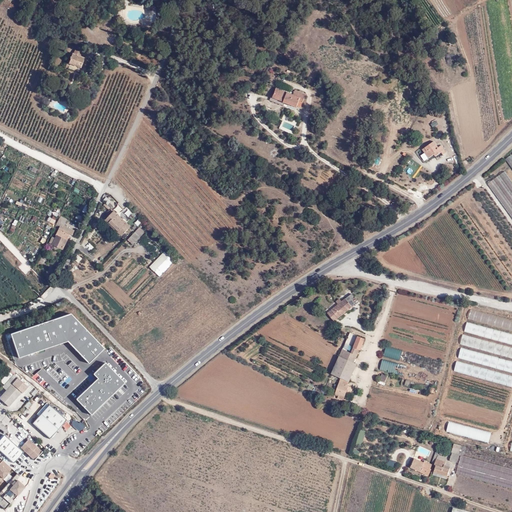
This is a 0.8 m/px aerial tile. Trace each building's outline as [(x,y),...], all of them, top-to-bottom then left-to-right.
[(76,47),(70,64),(84,69),(89,52),(76,47)] [(294,89),(292,94),(277,88),(272,98),(271,98),(270,101),(283,105),(284,103),(296,108),(298,106),(301,108),(307,94),(294,89)] [(433,128),(439,124),(436,119),(430,123),(433,128)] [(434,141),(421,150),(428,159),(434,155),(435,157),(441,152),(443,155),(447,152),(441,144),(438,147),(434,141)] [(511,180),(505,171),(487,184),(511,218),(511,180)] [(106,197),(103,201),(111,208),(114,204),(106,197)] [(132,227),(115,211),(105,221),(122,238),(132,227)] [(64,251),(74,231),(65,226),(69,218),(61,214),(56,225),(60,226),(55,236),(56,236),(52,245),(64,251)] [(145,233),(140,227),(128,239),(133,245),(145,233)] [(50,287),(0,235),(0,253),(41,296),(50,287)] [(166,250),(150,267),(160,275),(175,258),(166,250)] [(150,274),(131,256),(90,296),(109,315),(150,274)] [(7,297),(13,306),(21,300),(16,291),(7,297)] [(335,302),(337,304),(327,312),(334,321),(352,308),(345,298),(342,300),(340,298),(335,302)] [(511,320),(471,309),(468,319),(511,331),(511,320)] [(19,357),(68,341),(89,364),(105,349),(72,315),(71,313),(68,316),(12,334),(19,357)] [(511,334),(467,322),(464,332),(511,345),(511,334)] [(361,350),(365,339),(357,335),(350,352),(342,349),(331,374),(349,382),(357,364),(353,363),(359,349),(361,350)] [(511,347),(462,335),(460,344),(511,358),(511,347)] [(441,373),(444,362),(423,356),(386,346),(383,356),(441,373)] [(511,361),(461,347),(458,357),(511,372),(511,361)] [(437,386),(440,375),(419,369),(382,359),(379,369),(437,386)] [(511,375),(457,361),(454,372),(511,386),(511,375)] [(99,378),(110,367),(106,363),(94,374),(99,378)] [(99,378),(76,399),(91,414),(125,382),(110,367),(99,378)] [(0,398),(8,406),(21,393),(22,393),(30,384),(15,371),(2,386),(6,390),(0,396),(0,398)] [(349,383),(340,379),(333,398),(344,401),(349,383)] [(28,390),(34,396),(39,390),(33,385),(28,390)] [(50,438),(66,419),(48,404),(33,423),(50,438)] [(78,432),(85,426),(81,421),(78,423),(75,419),(71,422),(78,432)] [(67,420),(62,427),(67,430),(71,424),(67,420)] [(492,432),(449,421),(446,432),(489,443),(492,432)] [(26,443),(29,439),(32,436),(23,428),(17,436),(26,443)] [(0,449),(14,462),(23,453),(3,436),(0,439),(0,449)] [(45,455),(44,452),(29,439),(26,443),(21,449),(38,463),(45,455)] [(458,454),(461,445),(453,443),(451,452),(458,454)] [(511,459),(476,449),(461,445),(458,454),(461,454),(459,462),(456,473),(511,488),(511,459)] [(438,453),(436,452),(432,463),(435,465),(435,466),(433,475),(447,479),(451,467),(445,465),(447,457),(438,455),(438,453)] [(449,460),(459,462),(461,454),(458,454),(451,452),(449,460)] [(430,467),(432,464),(423,460),(423,461),(415,457),(411,467),(427,474),(431,469),(430,467)] [(0,462),(0,464),(8,472),(11,467),(3,460),(0,462)] [(15,469),(18,466),(12,461),(9,464),(15,469)] [(28,484),(30,479),(19,475),(16,472),(0,490),(0,503),(6,509),(28,484)]
